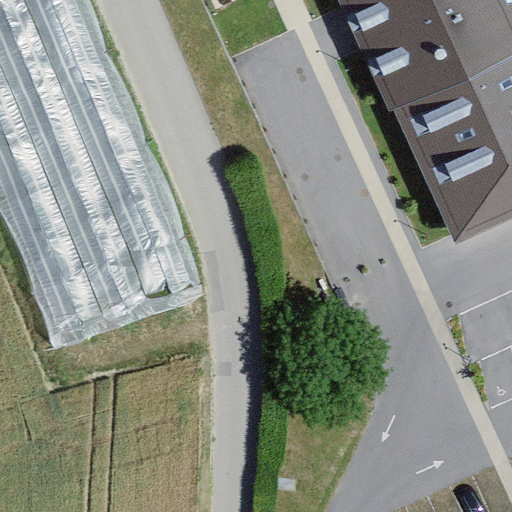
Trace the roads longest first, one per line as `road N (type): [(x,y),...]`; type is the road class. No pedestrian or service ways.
road 1 (track): [(286,0),(442,345),(355,511)]
road 2 (residential): [(219,511),(217,231),(125,0)]
